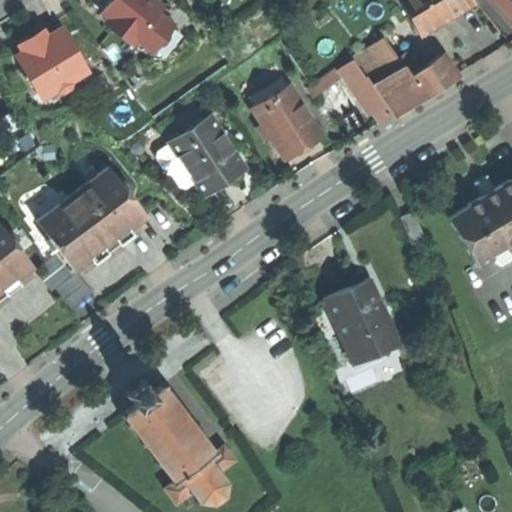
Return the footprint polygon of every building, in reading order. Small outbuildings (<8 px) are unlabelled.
[(139,35),(155,47),(173,22),(157,10),(162,3),(158,0),(111,0),(104,10),(116,19),(110,26),(133,43),(139,35)] [(401,0),(408,10),(423,0),(401,0)] [(423,0),(408,10),(420,28),(464,0),(423,0)] [(511,0),(496,0),(511,17),(511,0)] [(16,44),(20,49),(44,33),(40,28),(28,36),(16,44)] [(20,49),(14,52),(25,69),(19,73),(24,80),(34,96),(51,85),(56,94),(72,84),(67,77),(85,65),(62,29),(47,39),(44,33),(20,49)] [(342,64),(375,116),(387,108),(391,113),(405,104),(421,94),(416,85),(406,71),(395,52),(381,31),(351,50),(355,56),(342,64)] [(413,41),(395,52),(406,71),(425,59),(413,41)] [(440,49),(425,59),(406,71),(416,85),(449,64),(440,49)] [(268,129),(280,146),(299,133),(316,122),(287,79),(251,103),(256,109),(268,129)] [(260,134),(268,129),(256,109),(247,115),(260,134)] [(193,176),(203,189),(221,176),(241,161),(205,112),(167,140),(193,176)] [(23,192),(76,264),(106,242),(120,232),(149,210),(96,138),(23,192)] [(180,186),(193,176),(167,140),(154,150),(180,186)] [(467,174),(476,191),(491,182),(482,166),(474,170),(467,174)] [(441,209),(468,259),(511,235),(511,171),(491,182),(476,191),(441,209)] [(0,288),(10,281),(35,263),(0,214),(0,288)] [(128,242),(120,232),(106,242),(114,252),(120,248),(128,242)] [(60,251),(39,266),(57,291),(78,275),(60,251)] [(73,312),(94,297),(78,275),(57,291),(73,312)] [(323,296),(352,361),(398,341),(369,276),(343,287),(323,296)] [(20,294),(10,281),(0,288),(0,303),(3,307),(11,301),(20,294)] [(215,505),(215,501),(221,496),(224,498),(226,495),(223,493),(224,483),(228,483),(228,479),(224,479),(217,471),(234,459),(221,442),(212,449),(200,432),(202,431),(199,428),(198,429),(186,413),(188,412),(185,409),(183,410),(172,394),(173,393),(171,390),(169,391),(164,384),(166,383),(163,380),(162,382),(161,380),(160,381),(159,380),(156,382),(158,384),(149,390),(142,381),(145,379),(142,375),(140,377),(138,375),(135,378),(136,380),(127,387),(125,385),(121,389),(122,391),(120,393),(122,396),(125,394),(132,403),(123,410),(121,407),(118,410),(120,412),(119,414),(121,417),(123,415),(128,422),(126,423),(129,427),(130,426),(142,441),(140,443),(142,446),(144,444),(156,461),(155,462),(157,465),(159,464),(171,479),(168,481),(169,482),(162,487),(174,503),(190,491),(196,500),(195,503),(199,504),(200,501),(210,502),(210,506),(215,505)]
